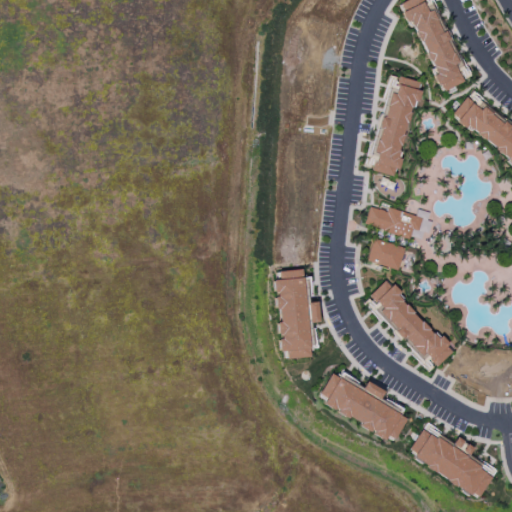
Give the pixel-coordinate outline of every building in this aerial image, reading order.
[(443,91),(462,82),(458,74),(457,75),(452,65),(456,63),(452,54),(451,54),(445,41),(448,40),(444,32),(441,33),(435,21),(436,21),(431,10),(427,12),(422,2),(400,13),(405,23),(409,21),(414,32),(419,42),(420,42),(426,53),(425,53),(429,63),(431,62),(433,67),(432,68),(435,74),(432,76),(436,86),(440,84),(443,91)] [(392,179),(371,172),(373,167),(370,166),(369,170),(363,168),(364,164),(367,165),(378,132),(376,131),(376,126),(378,119),(380,116),(382,116),(391,84),(388,83),(389,77),(396,79),(395,82),(397,83),(399,78),(420,84),(419,85),(417,93),(418,93),(421,94),(418,104),(416,104),(414,103),(412,109),(412,110),(411,110),(409,116),(411,116),(408,126),(406,126),(403,138),(404,138),(401,148),(400,148),(398,154),(399,154),(397,161),(399,161),(401,162),(398,173),(395,172),(394,171),(393,177),(392,179)] [(465,97),(472,103),(471,104),(479,111),(482,107),(491,114),(490,115),(501,124),(502,122),(509,128),(507,130),(511,134),(511,170),(509,167),(510,166),(505,162),(507,160),(472,131),(470,133),(464,128),(463,129),(455,122),(451,114),(465,97)] [(369,207),(386,213),(387,208),(415,216),(422,219),(421,219),(418,231),(411,229),(409,237),(408,240),(383,232),(384,230),(364,224),(369,207)] [(415,216),(417,209),(429,213),(426,221),(421,219),(422,219),(415,216)] [(421,219),(426,221),(431,222),(427,234),(422,232),(418,231),(421,219)] [(411,229),(418,231),(422,232),(420,240),(409,237),(411,229)] [(373,239),(379,241),(378,244),(381,245),(382,241),(404,248),(397,271),(366,261),(373,239)] [(300,267),(301,276),(308,275),(311,300),(316,299),(318,320),(309,321),(310,327),(313,327),(315,347),(311,347),(311,349),(309,350),(310,356),(282,359),(281,350),(278,350),(276,331),(275,321),(278,320),(277,307),(274,307),(273,295),(276,294),(275,290),(272,290),(271,278),(276,278),(275,272),(277,271),(277,270),(300,267)] [(391,283),(399,292),(398,293),(402,298),(401,300),(402,300),(401,301),(404,305),(405,304),(413,312),(412,313),(420,322),(421,321),(429,329),(427,330),(431,333),(432,332),(433,333),(434,331),(439,336),(441,335),(449,344),(447,346),(452,351),(435,367),(431,363),(430,365),(433,368),(427,373),(424,370),(427,367),(402,342),(402,343),(400,343),(392,335),(390,331),(392,330),(382,320),(379,323),(361,303),(368,297),(367,296),(383,280),(384,281),(385,280),(389,285),(391,283)] [(331,372),(338,376),(342,369),(350,374),(349,376),(358,382),(356,384),(361,388),(366,380),(383,391),(379,398),(384,401),(385,399),(395,404),(396,402),(403,406),(401,408),(402,408),(400,411),(402,412),(400,415),(406,418),(393,439),(392,438),(387,435),(386,436),(383,440),(373,434),(374,431),(371,429),(369,431),(359,425),(360,423),(348,416),(347,418),(337,411),(338,409),(335,407),(333,409),(322,403),(324,399),(326,397),(319,393),(318,393),(331,372)] [(427,422),(434,428),(433,430),(453,444),(457,437),(464,441),(459,448),(462,450),(467,443),(473,448),(469,455),(487,468),(489,465),(496,470),(492,476),(491,475),(490,476),(492,477),(478,497),(477,496),(472,493),(471,494),(470,496),(469,495),(461,489),(457,486),(456,487),(447,481),(448,480),(436,472),(435,473),(426,467),(427,466),(422,462),(415,457),(414,456),(415,455),(416,454),(409,449),(427,422)]
